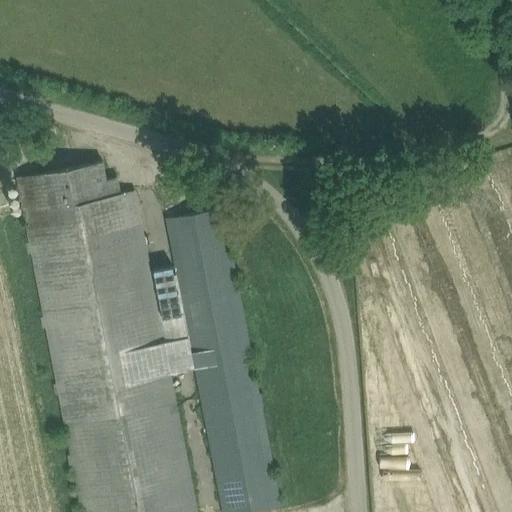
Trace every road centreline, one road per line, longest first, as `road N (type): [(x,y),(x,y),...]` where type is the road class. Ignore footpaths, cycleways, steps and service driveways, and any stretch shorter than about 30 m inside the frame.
road 1 (unclassified): [(360,511),(354,363),(342,305),(311,234),(268,172)]
road 2 (unclassified): [(268,172),(210,164),(0,96)]
road 3 (track): [(428,153),(471,143),(507,94),(508,27),(498,0)]
road 4 (unclassified): [(268,172),(428,153)]
